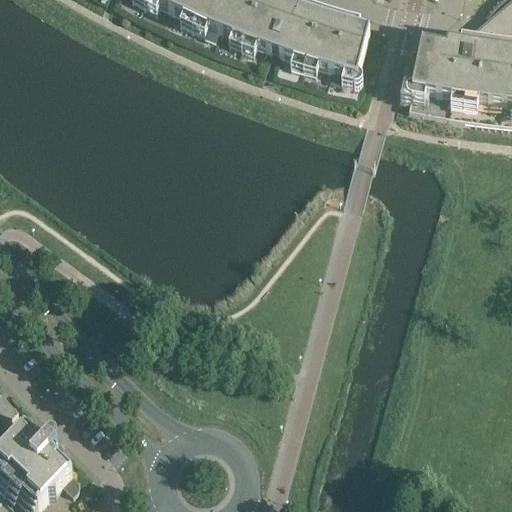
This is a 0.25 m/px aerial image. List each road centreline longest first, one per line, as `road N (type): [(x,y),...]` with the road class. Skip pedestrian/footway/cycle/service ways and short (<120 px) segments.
road 1 (secondary): [(181,441),(0,260)]
road 2 (secondary): [(0,296),(159,465)]
road 3 (residential): [(111,479),(0,362)]
road 4 (residential): [(331,0),(410,23),(445,17),(451,0)]
